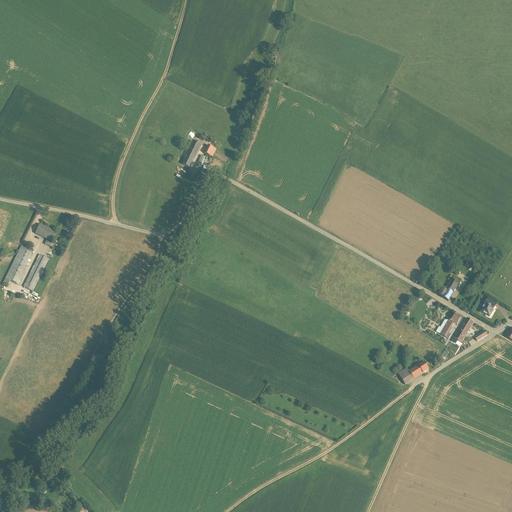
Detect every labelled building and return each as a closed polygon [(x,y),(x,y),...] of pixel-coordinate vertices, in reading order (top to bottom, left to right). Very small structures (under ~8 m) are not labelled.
[(195,139),(193,142),(188,150),(185,149),(183,154),(186,156),(182,165),(190,169),(201,146),(198,144),(199,142),(195,139)] [(204,154),(212,158),(216,150),(208,146),(204,154)] [(55,233),(39,225),(35,234),(47,240),(44,245),(50,247),(52,242),(51,242),(55,233)] [(34,253),(21,246),(5,279),(2,286),(7,288),(10,281),(18,285),(34,253)] [(33,292),(48,260),(39,255),(23,288),(33,292)] [(461,282),(454,278),(441,299),(448,303),(461,282)] [(489,319),(496,307),(488,302),(480,314),(489,319)] [(440,337),(448,341),(451,337),(449,336),(452,331),(451,330),(454,326),(456,328),(461,320),(455,317),(452,321),(451,320),(449,323),(448,323),(440,337)] [(473,325),(466,321),(459,334),(457,333),(453,341),(465,348),(467,345),(463,343),(473,325)] [(476,344),(487,337),(484,333),(474,339),(476,344)] [(407,370),(398,375),(405,387),(429,372),(422,362),(418,365),(419,368),(409,374),(407,370)]
